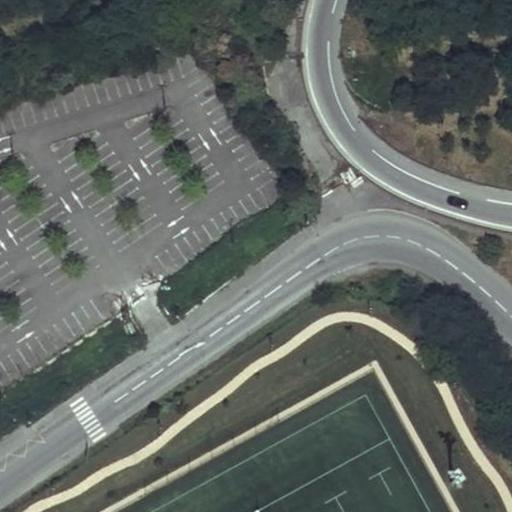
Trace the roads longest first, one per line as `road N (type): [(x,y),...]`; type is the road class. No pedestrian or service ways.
road 1 (tertiary): [(511,317),(449,261),(389,235),(360,238),(332,249),(0,481)]
road 2 (motorway): [(511,218),(392,178),(355,147),(327,96),(317,49),(326,0)]
